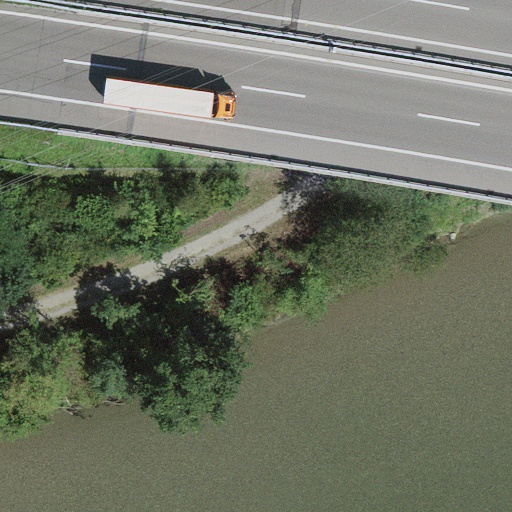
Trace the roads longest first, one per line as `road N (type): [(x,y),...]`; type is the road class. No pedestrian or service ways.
road 1 (track): [(0,324),(207,253),(511,74)]
road 2 (motorway): [(0,53),(511,133)]
